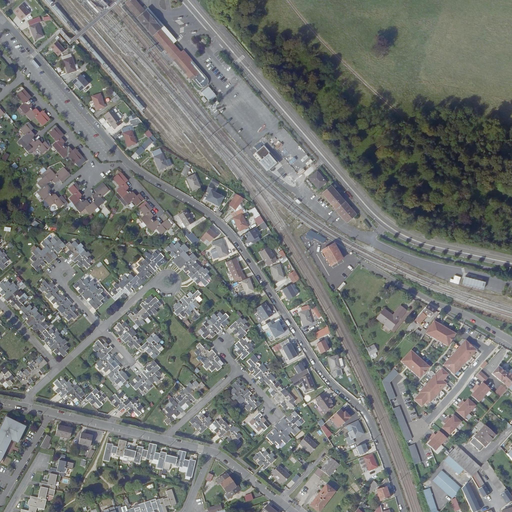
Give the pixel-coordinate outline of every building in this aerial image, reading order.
[(174,46),(177,43),(176,42),(165,29),(161,32),(154,22),(150,18),(148,16),(145,13),(134,0),(130,0),(124,5),(140,23),(144,28),(145,29),(153,39),(164,51),(173,62),(192,82),(193,81),(197,85),(199,88),(200,89),(203,90),(205,89),(208,87),(209,85),(209,83),(208,80),(206,78),(183,52),(181,54),(174,46)] [(20,18),(19,18),(22,22),(30,14),(22,5),(15,12),(18,16),(20,18)] [(121,8),(161,54),(164,51),(153,39),(145,29),(144,28),(140,23),(124,5),(121,8)] [(153,16),(148,10),(145,13),(148,16),(150,18),(154,22),(161,32),(165,29),(153,16)] [(27,22),(34,41),(43,38),(38,25),(42,24),(40,18),(27,22)] [(65,50),(58,41),(51,46),(58,55),(65,50)] [(68,75),(76,72),(74,66),(70,55),(62,57),(68,75)] [(87,63),(80,69),(84,73),(90,67),(87,63)] [(89,85),(80,75),(73,81),(76,84),(75,85),(78,88),(79,88),(81,91),(89,85)] [(23,97),(26,94),(19,87),(11,94),(18,101),(15,105),(17,108),(18,107),(24,114),(23,115),(25,118),(29,115),(37,123),(44,117),(37,108),(35,110),(31,106),(29,107),(25,104),(28,102),(23,97)] [(104,111),(99,97),(91,100),(96,114),(104,111)] [(120,122),(112,112),(104,119),(108,125),(108,124),(114,131),(120,126),(118,124),(120,122)] [(26,128),(29,125),(24,120),(16,126),(21,132),(13,139),(16,142),(17,141),(20,145),(24,150),(25,150),(26,151),(27,151),(28,150),(33,146),(38,152),(46,145),(41,140),(38,142),(33,137),(31,139),(29,137),(30,136),(28,134),(30,133),(26,128)] [(130,129),(139,126),(134,120),(132,121),(127,123),(128,127),(129,130),(130,129)] [(57,136),(59,133),(52,126),(44,132),(52,141),(47,144),(50,147),(51,146),(57,153),(56,154),(59,157),(63,153),(70,162),(78,155),(70,147),(67,149),(64,144),(62,146),(58,143),(61,140),(57,136)] [(129,130),(128,127),(118,130),(125,150),(134,147),(129,133),(131,132),(130,129),(129,130)] [(264,149),(256,156),(269,172),(278,165),(264,149)] [(170,166),(168,161),(164,162),(159,150),(151,154),(158,171),(170,166)] [(301,159),(308,167),(314,161),(308,154),(301,159)] [(57,180),(65,174),(58,166),(50,173),(47,169),(33,181),(38,187),(32,191),(36,194),(37,193),(43,200),(42,201),(45,204),(50,200),(54,206),(61,199),(56,194),(54,196),(50,191),(47,194),(43,191),(47,188),(42,183),(47,179),(50,182),(55,177),(57,180)] [(185,177),(189,169),(184,166),(180,174),(185,177)] [(120,181),(123,178),(116,171),(109,177),(115,184),(111,188),(114,191),(115,190),(121,197),(120,198),(123,202),(127,199),(132,205),(139,198),(134,192),(132,194),(127,189),(125,191),(122,188),(124,185),(120,181)] [(200,188),(194,175),(186,179),(192,192),(200,188)] [(326,184),(317,175),(309,182),(318,192),(326,184)] [(96,197),(104,191),(97,183),(89,190),(92,193),(87,197),(89,200),(85,203),(80,199),(79,201),(76,197),(78,195),(74,190),(76,187),(71,182),(64,189),(69,194),(64,198),(67,201),(68,200),(74,207),(72,208),(75,212),(80,207),(85,214),(99,201),(96,197)] [(212,184),(208,183),(204,192),(207,194),(204,201),(216,207),(220,198),(208,191),(212,184)] [(346,204),(332,188),(322,195),(348,225),(358,217),(347,204),(346,204)] [(242,196),(235,192),(228,204),(234,208),(242,196)] [(151,227),(156,233),(170,220),(165,215),(156,222),(151,217),(149,219),(146,216),(149,214),(145,210),(148,208),(142,202),(135,208),(140,214),(137,218),(139,221),(140,220),(146,226),(145,227),(147,230),(151,227)] [(185,207),(177,212),(181,219),(183,223),(183,224),(192,220),(185,207)] [(241,211),(239,207),(228,211),(236,229),(244,225),(239,213),(241,211)] [(256,212),(250,216),(254,222),(259,218),(256,212)] [(206,226),(197,236),(200,238),(203,236),(206,239),(215,234),(206,226)] [(254,234),(248,226),(240,232),(246,240),(247,239),(254,234)] [(183,232),(191,241),(196,237),(188,228),(183,232)] [(210,243),(211,247),(206,249),(210,258),(215,255),(215,256),(225,251),(218,236),(207,241),(208,244),(210,243)] [(58,245),(60,248),(62,246),(56,239),(53,241),(50,237),(47,239),(49,240),(47,241),(44,238),(39,243),(41,246),(39,248),(38,248),(35,246),(30,251),(33,255),(31,256),(30,256),(28,258),(31,261),(29,263),(35,270),(37,268),(35,266),(38,264),(40,266),(42,263),(40,261),(42,259),(46,263),(49,260),(51,258),(54,255),(51,251),(52,249),(55,253),(58,249),(56,247),(58,245)] [(77,266),(80,264),(84,268),(88,266),(86,263),(89,260),(88,258),(86,259),(84,257),(88,254),(86,251),(84,252),(81,249),(78,247),(80,245),(78,242),(74,246),(73,244),(74,243),(72,241),(69,244),(66,242),(62,245),(66,249),(64,252),(66,255),(69,253),(71,255),(69,258),(70,259),(73,262),(75,259),(77,261),(74,264),(77,266)] [(192,285),(195,282),(200,287),(204,284),(201,281),(205,278),(203,275),(201,276),(199,274),(202,272),(200,269),(199,270),(196,267),(192,271),(191,269),(194,265),(191,262),(190,263),(188,262),(192,259),(187,253),(184,256),(183,254),(181,253),(183,250),(179,244),(175,248),(174,247),(175,245),(173,244),(170,246),(167,243),(160,249),(163,252),(165,251),(166,253),(165,255),(167,257),(170,255),(172,256),(168,261),(170,263),(172,266),(175,269),(180,265),(182,267),(178,270),(181,273),(183,271),(185,273),(183,275),(185,277),(188,281),(191,278),(193,280),(190,282),(192,285)] [(264,245),(256,250),(266,265),(274,259),(264,245)] [(330,267),(341,260),(333,245),(321,252),(330,267)] [(280,259),(282,263),(288,260),(283,250),(279,252),(282,258),(280,259)] [(158,264),(157,263),(162,259),(157,253),(154,255),(152,251),(149,254),(150,255),(148,257),(145,253),(142,256),(143,257),(141,259),(139,261),(137,260),(135,263),(137,266),(136,267),(135,266),(132,268),(135,272),(133,274),(130,277),(127,273),(124,276),(125,277),(123,278),(120,275),(118,277),(119,278),(116,281),(114,283),(113,282),(109,285),(113,288),(111,289),(110,288),(107,290),(111,294),(109,296),(112,300),(117,296),(119,298),(122,296),(120,293),(122,292),(124,295),(127,293),(129,290),(127,287),(128,286),(131,289),(134,286),(132,284),(135,282),(136,284),(139,281),(142,278),(140,277),(143,275),(144,276),(147,274),(144,271),(147,269),(149,272),(151,271),(154,268),(153,267),(151,265),(153,263),(156,265),(158,264)] [(233,256),(222,261),(229,276),(231,280),(234,278),(235,280),(242,278),(241,274),(240,274),(238,270),(234,260),(235,260),(233,256)] [(283,277),(278,264),(270,268),(275,281),(283,277)] [(294,272),(289,275),(294,283),(299,280),(294,272)] [(454,274),(452,282),(459,284),(461,277),(454,274)] [(464,283),(485,289),(487,281),(466,275),(464,283)] [(247,277),(239,281),(243,289),(245,293),(253,290),(247,277)] [(90,307),(93,310),(100,303),(98,301),(101,297),(99,295),(97,295),(96,294),(99,291),(97,288),(95,289),(93,287),(91,284),(92,283),(89,280),(86,283),(84,281),(85,280),(84,278),(79,281),(78,279),(71,285),(73,288),(75,286),(77,288),(75,290),(78,293),(81,290),(82,292),(80,295),(82,297),(84,299),(87,297),(88,299),(86,301),(88,304),(90,303),(92,305),(90,307)] [(31,330),(34,327),(43,337),(40,340),(43,342),(46,340),(48,342),(45,345),(47,347),(49,350),(52,347),(53,348),(50,351),(53,354),(56,351),(61,356),(65,352),(63,350),(66,347),(64,345),(63,346),(61,344),(64,341),(61,338),(60,339),(58,336),(56,335),(57,333),(54,331),(51,334),(50,332),(51,331),(48,327),(45,331),(43,329),(41,326),(45,324),(42,320),(40,322),(39,321),(42,317),(40,315),(38,315),(37,313),(34,310),(35,309),(33,307),(29,309),(28,308),(29,307),(27,304),(23,306),(22,304),(19,302),(22,299),(20,297),(19,298),(17,296),(20,293),(17,290),(16,291),(14,288),(12,286),(13,285),(10,281),(6,285),(5,283),(7,282),(4,279),(1,282),(0,281),(0,292),(2,291),(4,294),(1,296),(3,299),(5,301),(8,299),(10,300),(7,303),(10,306),(12,303),(17,308),(22,313),(19,316),(21,318),(24,316),(26,318),(23,320),(25,323),(27,325),(30,323),(32,325),(29,328),(31,330)] [(49,282),(47,284),(42,279),(38,283),(40,285),(37,288),(40,291),(42,289),(46,293),(44,295),(46,298),(48,300),(50,303),(53,301),(57,305),(54,307),(57,310),(60,313),(62,311),(65,315),(63,317),(66,320),(69,317),(71,319),(75,316),(71,311),(73,309),(71,307),(69,309),(67,306),(70,304),(67,302),(65,299),(62,301),(60,299),(62,297),(60,294),(58,296),(53,291),(56,288),(54,286),(51,289),(49,287),(51,285),(49,282)] [(23,281),(18,284),(21,289),(26,287),(23,281)] [(290,300),(298,295),(291,285),(283,289),(290,300)] [(169,307),(171,310),(169,312),(174,316),(176,314),(179,317),(182,314),(180,313),(182,312),(185,315),(187,312),(186,312),(189,309),(191,307),(192,308),(195,305),(192,302),(193,301),(194,303),(198,299),(195,296),(197,294),(193,290),(189,294),(186,291),(183,294),(185,297),(183,299),(180,296),(176,301),(178,303),(177,305),(174,302),(169,307)] [(128,313),(125,315),(135,326),(138,324),(139,325),(142,323),(138,319),(140,317),(142,319),(144,317),(141,313),(143,312),(147,316),(150,313),(151,314),(154,312),(151,309),(153,307),(154,308),(157,306),(154,302),(156,300),(152,297),(148,301),(145,298),(142,300),(145,303),(143,305),(140,302),(137,305),(139,307),(135,311),(132,309),(130,311),(132,314),(130,316),(128,313)] [(263,302),(255,308),(257,312),(260,316),(263,320),(271,314),(269,311),(269,310),(266,305),(265,306),(263,302)] [(382,315),(396,327),(411,309),(405,304),(397,313),(389,306),(382,315)] [(307,306),(298,309),(304,324),(313,321),(307,306)] [(435,317),(438,310),(430,306),(427,312),(435,317)] [(225,326),(222,323),(227,320),(223,315),(221,317),(218,313),(215,316),(216,318),(215,319),(212,316),(209,318),(210,319),(207,322),(205,324),(203,323),(201,325),(204,329),(203,330),(202,329),(198,331),(201,334),(200,336),(203,340),(208,336),(210,339),(213,336),(211,334),(213,332),(215,335),(217,333),(220,331),(218,327),(220,326),(222,328),(225,326)] [(424,322),(428,316),(425,313),(420,319),(424,322)] [(267,323),(275,336),(284,331),(278,320),(275,322),(273,319),(267,323)] [(242,321),(241,322),(238,320),(227,330),(229,333),(233,330),(235,332),(232,335),(234,337),(236,335),(238,338),(236,339),(238,342),(244,335),(242,334),(246,330),(244,327),(242,329),(240,327),(244,323),(242,321)] [(414,332),(422,324),(419,320),(411,330),(414,332)] [(149,355),(151,358),(158,352),(155,349),(159,346),(157,343),(156,344),(154,342),(157,339),(152,335),(150,337),(148,335),(144,338),(145,339),(138,346),(137,343),(139,340),(138,338),(136,340),(132,335),(133,334),(131,330),(128,328),(127,330),(122,325),(124,324),(122,321),(119,324),(116,322),(113,325),(117,329),(114,332),(117,335),(120,333),(121,334),(119,337),(121,339),(123,342),(126,340),(128,341),(125,344),(128,346),(130,344),(135,349),(137,347),(140,349),(144,346),(146,348),(144,350),(146,353),(148,352),(150,354),(149,355)] [(458,334),(437,321),(431,330),(429,334),(450,346),(458,334)] [(317,333),(319,337),(331,330),(329,327),(317,333)] [(425,331),(421,328),(417,334),(425,340),(429,334),(431,330),(427,327),(425,331)] [(276,350),(283,346),(288,356),(290,359),(298,355),(288,337),(280,341),(281,343),(274,346),(276,350)] [(325,338),(317,342),(322,351),(329,347),(325,338)] [(117,382),(119,384),(123,380),(119,375),(122,372),(119,370),(116,372),(115,370),(117,367),(115,365),(111,360),(110,360),(108,357),(105,359),(104,357),(106,355),(104,353),(109,348),(107,346),(104,348),(102,346),(105,344),(102,341),(100,344),(95,339),(92,343),(93,344),(90,348),(92,351),(94,349),(96,351),(92,354),(95,357),(95,356),(98,358),(93,363),(95,366),(94,367),(96,369),(100,365),(101,367),(100,369),(103,371),(105,369),(107,372),(105,374),(108,377),(110,375),(113,379),(112,381),(114,384),(117,382)] [(468,341),(447,364),(458,374),(479,350),(468,341)] [(241,357),(238,360),(240,362),(251,351),(249,349),(251,348),(248,345),(245,348),(243,346),(244,345),(242,342),(239,345),(236,343),(233,347),(237,351),(235,353),(237,357),(239,355),(241,357)] [(497,355),(504,347),(500,344),(493,352),(497,355)] [(213,370),(215,373),(219,369),(215,364),(217,361),(215,359),(214,360),(212,358),(213,357),(211,354),(210,352),(207,355),(205,352),(207,350),(205,347),(202,349),(197,345),(194,349),(195,351),(194,352),(197,357),(194,360),(196,363),(198,362),(200,364),(202,367),(201,368),(205,371),(208,368),(209,370),(208,371),(210,373),(213,370)] [(371,346),(369,347),(373,356),(380,352),(377,345),(372,348),(371,346)] [(404,362),(422,379),(432,368),(414,351),(404,362)] [(340,358),(338,353),(329,355),(333,370),(345,367),(342,358),(340,358)] [(40,367),(44,362),(41,358),(39,360),(36,357),(33,359),(34,360),(33,362),(29,359),(26,361),(28,363),(25,366),(29,369),(27,371),(24,368),(21,370),(23,372),(21,373),(18,370),(15,372),(17,374),(14,377),(24,387),(26,385),(23,382),(25,380),(28,383),(31,380),(28,378),(33,373),(35,376),(38,374),(35,371),(37,369),(40,372),(43,369),(40,367)] [(281,409),(283,407),(286,410),(288,412),(292,409),(289,406),(293,403),(291,401),(289,402),(285,397),(286,396),(284,393),(282,390),(280,392),(277,388),(278,387),(276,384),(273,386),(268,382),(271,379),(269,376),(267,378),(263,373),(265,372),(262,370),(260,367),(258,368),(255,365),(257,363),(254,360),(250,363),(249,361),(245,365),(249,368),(247,371),(249,373),(251,371),(253,373),(250,376),(252,379),(255,381),(258,379),(259,380),(257,382),(260,385),(262,383),(266,388),(267,389),(265,391),(270,397),(272,395),(275,397),(272,400),(274,403),(276,405),(279,402),(281,404),(278,407),(281,409)] [(131,381),(130,380),(127,383),(134,390),(137,387),(140,391),(142,389),(141,388),(142,386),(145,389),(148,387),(147,385),(150,383),(153,380),(154,382),(156,380),(153,376),(155,374),(157,376),(159,374),(156,370),(158,368),(151,361),(148,363),(150,365),(148,367),(146,365),(143,368),(145,371),(144,372),(141,369),(139,371),(137,374),(139,376),(138,378),(135,375),(132,378),(133,380),(131,381)] [(511,372),(509,374),(500,366),(496,370),(495,370),(494,371),(495,372),(494,373),(503,381),(511,388),(511,387),(511,372)] [(3,371),(5,369),(3,367),(0,369),(0,382),(2,380),(6,385),(9,382),(7,380),(12,376),(9,374),(7,375),(6,374),(6,373),(5,372),(4,373),(3,371)] [(308,367),(301,371),(291,378),(293,382),(302,377),(307,390),(316,386),(310,373),(308,367)] [(439,373),(423,392),(424,393),(418,399),(425,405),(428,401),(431,404),(433,401),(434,402),(451,383),(450,382),(452,380),(449,377),(453,373),(446,367),(440,374),(439,373)] [(393,383),(402,374),(397,369),(386,381),(393,399),(398,397),(393,383)] [(485,382),(486,383),(491,378),(483,371),(480,374),(478,376),(485,382)] [(55,379),(50,382),(55,387),(52,389),(54,392),(57,390),(59,392),(56,394),(58,397),(63,393),(65,395),(68,392),(69,394),(68,396),(71,399),(73,398),(77,401),(80,399),(78,397),(82,393),(79,390),(78,392),(73,388),(76,386),(73,384),(70,387),(68,384),(69,383),(66,380),(63,383),(61,382),(62,380),(60,378),(57,381),(55,379)] [(164,417),(166,419),(163,423),(166,426),(173,421),(170,418),(172,416),(174,418),(176,416),(175,414),(176,412),(179,416),(181,414),(181,413),(178,410),(184,405),(186,408),(189,405),(187,403),(189,401),(191,403),(196,399),(194,397),(196,395),(198,397),(200,395),(198,392),(203,388),(199,383),(197,385),(194,382),(191,385),(192,386),(191,387),(188,384),(185,386),(186,388),(183,390),(181,392),(180,391),(177,394),(180,397),(179,398),(177,397),(175,400),(177,402),(174,405),(172,403),(170,405),(171,407),(167,410),(165,408),(162,411),(166,415),(164,417)] [(249,410),(251,412),(258,406),(256,404),(254,405),(252,403),(254,402),(252,399),(249,402),(246,399),(249,397),(245,391),(243,392),(242,391),(240,393),(239,391),(241,388),(239,386),(237,387),(236,385),(237,383),(236,382),(229,388),(231,390),(228,394),(229,396),(230,395),(232,396),(229,399),(231,402),(233,401),(239,407),(237,408),(240,411),(243,409),(244,410),(243,411),(245,413),(249,410)] [(487,396),(493,389),(486,383),(485,382),(481,386),(480,385),(477,387),(487,396)] [(504,396),(509,390),(504,385),(497,393),(502,398),(504,396)] [(481,403),(487,396),(477,387),(475,390),(477,392),(473,395),(481,403)] [(92,392),(94,390),(93,388),(83,397),(85,399),(87,397),(89,398),(86,401),(90,404),(92,402),(97,406),(100,403),(98,401),(101,398),(99,395),(96,397),(92,392)] [(327,394),(325,391),(316,397),(327,411),(336,404),(333,401),(330,397),(328,394),(327,394)] [(128,413),(131,410),(135,415),(139,411),(137,409),(140,406),(138,404),(135,406),(132,402),(134,399),(131,397),(127,401),(125,398),(121,400),(118,396),(119,395),(117,392),(114,395),(112,393),(108,395),(112,400),(110,402),(113,405),(115,404),(117,405),(115,408),(117,410),(121,406),(123,409),(127,406),(128,407),(126,410),(128,413)] [(472,412),(478,406),(470,399),(467,403),(465,401),(463,404),(472,412)] [(467,419),(472,412),(463,404),(460,406),(462,408),(459,412),(467,419)] [(396,407),(408,438),(413,436),(401,405),(396,407)] [(341,408),(331,418),(334,421),(335,421),(340,426),(351,416),(346,410),(344,412),(341,408)] [(424,419),(428,415),(424,411),(419,415),(424,419)] [(269,438),(267,437),(264,439),(271,446),(273,444),(276,448),(279,445),(278,444),(280,442),(282,445),(288,440),(285,437),(287,435),(289,434),(292,437),(297,432),(294,429),(296,428),(297,429),(299,427),(296,423),(298,421),(292,414),(290,416),(291,417),(288,420),(286,419),(284,421),(285,423),(284,424),(281,421),(278,423),(276,425),(272,428),(276,432),(274,433),(272,432),(270,434),(271,436),(269,438)] [(257,420),(260,418),(257,415),(248,425),(250,427),(252,425),(255,429),(253,431),(256,434),(259,432),(261,434),(265,430),(261,425),(264,423),(261,420),(259,422),(257,420)] [(458,429),(464,422),(456,415),(453,419),(451,417),(448,420),(458,429)] [(17,444),(26,426),(6,416),(0,427),(0,462),(11,441),(17,444)] [(196,433),(198,436),(208,427),(210,425),(207,423),(209,422),(207,419),(205,421),(201,417),(197,421),(194,418),(187,424),(190,427),(192,425),(194,426),(192,428),(194,431),(198,428),(200,430),(196,433)] [(349,435),(352,442),(358,439),(356,436),(365,432),(359,419),(349,424),(351,423),(353,429),(351,429),(353,433),(349,435)] [(215,424),(214,422),(210,425),(214,430),(212,431),(215,435),(217,433),(218,435),(216,437),(218,440),(221,437),(223,439),(225,438),(227,440),(226,442),(228,445),(230,443),(234,447),(238,443),(236,442),(240,437),(238,435),(236,436),(235,435),(238,432),(235,429),(234,430),(231,428),(228,430),(226,428),(224,430),(220,425),(222,423),(219,420),(215,424)] [(452,435),(458,429),(448,420),(446,423),(448,424),(444,428),(452,435)] [(506,420),(503,422),(509,428),(511,426),(506,420)] [(68,438),(71,429),(56,425),(54,434),(68,438)] [(324,425),(322,426),(331,440),(335,436),(324,425)] [(482,451),(497,435),(488,426),(472,442),(482,451)] [(444,445),(450,438),(442,431),(438,435),(437,434),(434,436),(444,445)] [(89,446),(92,436),(80,433),(77,443),(89,446)] [(39,448),(44,450),(48,443),(51,438),(45,435),(39,448)] [(319,446),(307,435),(300,444),(303,446),(305,446),(308,448),(306,450),(311,454),(319,446)] [(438,452),(444,445),(434,436),(432,439),(433,441),(430,444),(438,452)] [(154,453),(156,446),(148,444),(147,451),(142,450),(142,448),(136,447),(135,452),(124,449),(126,442),(119,441),(117,448),(112,447),(112,446),(106,444),(102,461),(108,462),(110,454),(116,455),(115,457),(122,458),(122,457),(126,458),(126,461),(139,464),(140,457),(145,458),(145,460),(152,461),(153,460),(158,462),(156,468),(168,471),(170,464),(174,465),(174,467),(179,468),(182,469),(182,467),(187,469),(186,473),(185,477),(191,478),(195,461),(189,460),(189,462),(184,460),(185,454),(178,452),(176,459),(166,456),(166,455),(159,453),(158,454),(154,453)] [(413,451),(416,461),(422,459),(415,441),(410,443),(413,451)] [(357,446),(360,454),(369,450),(365,442),(357,446)] [(482,468),(459,447),(451,456),(465,470),(473,478),(474,477),(478,472),(482,468)] [(87,456),(91,459),(95,451),(91,449),(87,456)] [(263,465),(260,468),(262,471),(273,460),(271,458),(272,456),(270,454),(266,458),(265,456),(267,454),(264,452),(260,456),(258,453),(251,460),(253,462),(255,460),(257,462),(255,464),(258,467),(261,463),(263,465)] [(379,467),(374,453),(365,457),(369,467),(365,468),(366,472),(379,467)] [(446,462),(461,475),(465,470),(451,456),(446,462)] [(340,464),(331,457),(329,461),(330,463),(328,466),(326,464),(322,470),(325,472),(330,476),(340,464)] [(511,494),(489,461),(483,467),(510,506),(511,505),(511,503),(511,502),(511,494)] [(72,471),(73,465),(59,462),(56,473),(48,471),(48,474),(50,475),(47,486),(40,484),(39,488),(40,488),(38,500),(30,498),(27,507),(29,508),(27,511),(25,511),(21,511),(20,511),(35,511),(36,510),(43,511),(46,502),(45,502),(46,496),(53,498),(56,488),(55,487),(55,483),(59,484),(61,477),(64,478),(65,475),(63,474),(65,470),(72,471)] [(292,476),(280,466),(273,474),(276,477),(279,476),(281,478),(280,480),(285,484),(292,476)] [(316,473),(321,477),(325,472),(322,470),(320,468),(316,473)] [(454,499),(457,496),(463,489),(444,471),(434,481),(454,499)] [(492,494),(478,472),(474,477),(486,498),(492,494)] [(220,481),(222,484),(221,485),(228,494),(229,494),(230,495),(232,497),(232,498),(241,492),(240,491),(237,487),(238,487),(231,478),(227,474),(219,480),(220,481)] [(297,474),(286,485),(290,488),(300,477),(297,474)] [(387,486),(386,483),(391,481),(388,475),(388,476),(379,486),(378,487),(379,489),(378,489),(383,500),(392,496),(387,485),(387,486)] [(370,496),(378,487),(379,486),(375,480),(371,483),(373,486),(367,493),(370,496)] [(469,483),(463,489),(473,511),(474,511),(486,507),(480,496),(476,498),(469,483)] [(320,511),(337,491),(328,484),(311,505),(319,511),(320,511)] [(432,487),(425,489),(432,511),(442,511),(439,509),(432,487)] [(151,511),(154,511),(154,510),(158,509),(159,511),(166,511),(165,507),(171,504),(172,505),(176,504),(171,489),(166,491),(168,497),(163,499),(162,498),(155,500),(155,499),(150,501),(138,505),(138,507),(134,508),(134,507),(126,510),(126,511),(123,511),(122,511),(120,506),(108,510),(108,511),(151,511)] [(458,511),(463,510),(459,501),(455,503),(458,511)]
